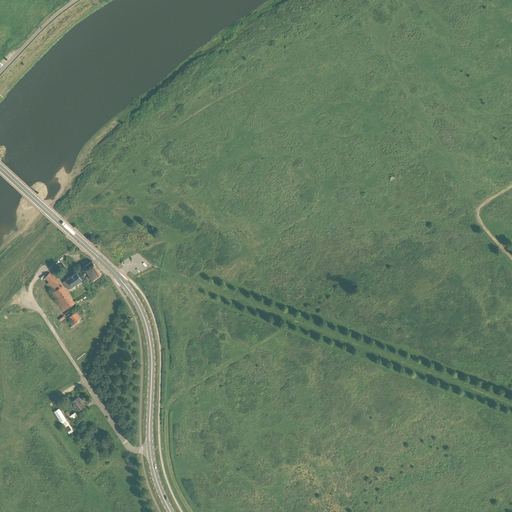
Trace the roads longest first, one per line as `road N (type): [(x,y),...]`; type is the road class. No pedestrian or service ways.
road 1 (track): [(170,273),(511,405)]
road 2 (primary): [(149,450),(151,357),(133,296),(0,165)]
road 3 (unclassified): [(149,450),(124,442),(31,297)]
